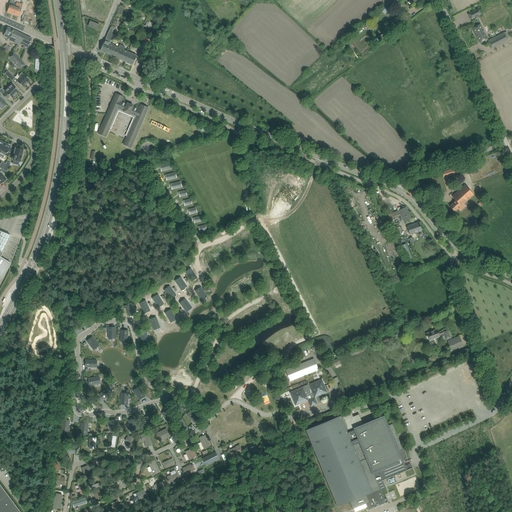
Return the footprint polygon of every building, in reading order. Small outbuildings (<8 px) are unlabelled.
[(388,0),(384,4),(389,10),(393,6),(392,5),(396,0),(388,0)] [(10,4),(7,12),(18,16),(22,5),(16,3),(15,6),(10,4)] [(479,16),(481,15),(478,9),(468,14),(471,20),(474,18),(475,20),(480,18),(479,16)] [(88,26),(97,30),(99,24),(90,21),(88,26)] [(487,39),(480,24),(472,28),(479,43),(487,39)] [(12,42),(17,44),(22,34),(7,27),(4,34),(13,38),(12,42)] [(100,51),(106,53),(110,43),(112,40),(111,40),(113,38),(112,37),(110,36),(112,30),(110,29),(106,37),(100,51)] [(387,31),(377,38),(378,41),(389,33),(387,31)] [(491,48),(508,40),(504,32),(497,36),(498,38),(488,43),(491,48)] [(22,34),(17,44),(20,45),(21,44),(24,46),(24,45),(28,46),(31,38),(22,34)] [(147,38),(142,49),(147,51),(152,40),(150,39),(147,38)] [(110,43),(106,53),(133,65),(137,56),(116,47),(113,46),(114,45),(110,43)] [(1,49),(6,55),(8,53),(11,50),(6,45),(3,47),(1,49)] [(8,57),(17,66),(20,69),(25,65),(13,52),(8,57)] [(4,74),(11,81),(14,78),(7,71),(4,74)] [(19,75),(21,77),(16,81),(23,87),(30,80),(23,74),(22,72),(19,75)] [(0,89),(0,92),(7,99),(10,97),(12,99),(19,91),(11,84),(5,91),(1,88),(0,89)] [(122,101),(124,97),(116,93),(98,134),(106,137),(110,129),(111,129),(119,111),(133,118),(125,136),(126,136),(123,145),(131,148),(149,108),(140,104),(139,109),(134,106),(127,102),(127,103),(122,101)] [(5,142),(0,151),(0,157),(2,158),(4,155),(5,155),(6,153),(7,154),(7,153),(7,152),(10,146),(8,145),(8,144),(5,142)] [(15,148),(12,160),(20,162),(20,159),(21,160),(21,159),(22,159),(23,154),(22,154),(23,149),(19,147),(18,149),(15,148)] [(441,172),(443,178),(449,176),(448,174),(457,171),(456,168),(441,172)] [(450,206),(454,212),(473,194),(465,185),(452,197),(456,201),(450,206)] [(411,219),(406,207),(400,209),(405,222),(411,219)] [(392,219),(400,216),(398,211),(385,216),(389,225),(394,233),(401,230),(399,224),(395,225),(392,219)] [(419,222),(407,227),(410,235),(422,231),(419,222)] [(0,278),(9,263),(0,257),(0,256),(3,251),(7,243),(10,235),(0,231),(0,278)] [(400,247),(407,260),(412,258),(406,244),(400,247)] [(191,269),(185,273),(191,281),(194,279),(194,281),(197,279),(191,269)] [(181,278),(175,281),(181,289),(183,288),(184,289),(187,287),(181,278)] [(170,287),(164,291),(169,299),(172,297),(173,298),(176,296),(170,287)] [(201,288),(195,292),(202,301),(205,299),(204,298),(206,296),(201,288)] [(157,295),(152,299),(157,307),(160,305),(161,307),(164,305),(157,295)] [(185,300),(180,304),(187,313),(189,311),(188,309),(191,307),(185,300)] [(146,301),(139,304),(143,313),(146,311),(147,313),(150,312),(146,301)] [(295,311),(294,308),(295,307),(293,303),(292,304),(290,301),(282,304),(288,315),(295,311)] [(131,304),(125,306),(129,315),(132,314),(132,315),(135,313),(131,304)] [(171,310),(165,314),(171,323),(174,322),(173,320),(176,319),(171,310)] [(156,318),(150,320),(154,331),(157,330),(157,328),(159,327),(156,318)] [(440,336),(439,335),(444,333),(447,339),(451,338),(447,329),(442,330),(442,331),(438,333),(437,329),(426,334),(430,344),(435,342),(434,339),(440,336)] [(145,331),(139,333),(143,344),(146,343),(145,341),(148,340),(145,331)] [(284,336),(288,344),(293,342),(290,334),(284,336)] [(92,337),(87,341),(93,349),(94,348),(96,347),(99,345),(92,337)] [(449,344),(452,351),(463,346),(461,342),(456,345),(455,341),(449,344)] [(329,362),(331,367),(336,364),(337,365),(340,364),(337,358),(329,362)] [(314,359),(300,364),(305,376),(318,370),(314,359)] [(300,364),(285,370),(290,382),(305,376),(300,364)] [(170,386),(186,390),(188,377),(173,373),(170,386)] [(99,377),(88,379),(89,385),(99,383),(98,381),(98,380),(99,380),(99,377)] [(296,395),(292,397),(293,401),(295,405),(304,402),(308,400),(314,397),(313,393),(317,392),(318,396),(327,392),(325,388),(323,384),(319,385),(318,381),(309,385),(303,387),(294,391),(296,395)] [(103,392),(100,395),(100,396),(104,400),(111,393),(109,391),(110,390),(108,388),(103,392)] [(136,389),(134,391),(139,400),(145,396),(140,388),(137,390),(136,389)] [(267,395),(262,397),(264,405),(270,402),(267,395)] [(308,400),(310,407),(317,404),(314,397),(308,400)] [(176,404),(175,407),(183,411),(186,406),(177,401),(175,404),(176,404)] [(192,409),(187,414),(194,421),(199,417),(192,409)] [(166,413),(163,414),(168,423),(174,419),(168,410),(165,412),(166,413)] [(407,459),(404,448),(404,447),(403,448),(404,449),(403,449),(392,424),(388,426),(384,416),(363,424),(359,414),(351,418),(349,414),(347,415),(346,413),(323,423),(306,430),(337,507),(350,502),(353,509),(365,504),(368,510),(386,502),(381,491),(386,489),(383,480),(412,468),(406,470),(403,461),(407,459)] [(149,418),(146,419),(150,428),(156,425),(152,415),(148,417),(149,418)] [(116,419),(109,420),(111,431),(118,430),(116,419)] [(132,421),(129,422),(132,431),(138,429),(135,419),(132,420),(132,421)] [(182,419),(177,421),(181,431),(187,428),(182,419)] [(91,430),(99,431),(99,421),(92,420),(91,430)] [(159,438),(160,441),(161,441),(163,440),(163,439),(167,437),(166,435),(166,434),(167,433),(166,430),(159,433),(160,435),(159,436),(159,438)] [(153,445),(149,432),(140,435),(142,442),(144,441),(146,447),(153,445)] [(133,447),(135,437),(128,435),(127,438),(126,437),(125,441),(126,441),(126,446),(133,447)] [(210,446),(205,435),(199,438),(204,449),(210,446)] [(243,452),(240,444),(235,446),(236,447),(227,451),(230,458),(243,452)] [(194,457),(190,449),(185,452),(189,460),(194,457)] [(216,452),(203,458),(206,465),(219,459),(216,452)] [(175,464),(172,458),(163,462),(166,468),(175,464)] [(155,460),(150,462),(151,463),(148,464),(153,474),(160,471),(155,460)] [(86,466),(86,465),(83,467),(86,474),(95,471),(93,464),(86,466)] [(182,468),(185,474),(193,470),(190,464),(182,468)] [(112,468),(113,475),(126,472),(124,465),(112,468)] [(167,477),(170,484),(179,479),(176,473),(167,477)] [(64,485),(65,477),(55,476),(53,484),(64,485)] [(117,481),(121,487),(123,486),(124,487),(127,485),(123,478),(117,481)] [(155,484),(158,491),(166,487),(163,480),(155,484)] [(100,486),(99,483),(91,485),(89,481),(85,482),(88,490),(100,486)] [(0,511),(21,511),(2,486),(2,487),(0,483),(0,511)] [(93,492),(96,499),(100,497),(99,497),(108,493),(105,486),(93,492)] [(136,493),(139,499),(147,495),(144,489),(136,493)] [(53,508),(60,509),(61,504),(62,494),(55,493),(53,508)] [(85,498),(73,502),(74,507),(87,502),(85,498)] [(110,503),(114,511),(120,509),(117,501),(110,503)]
